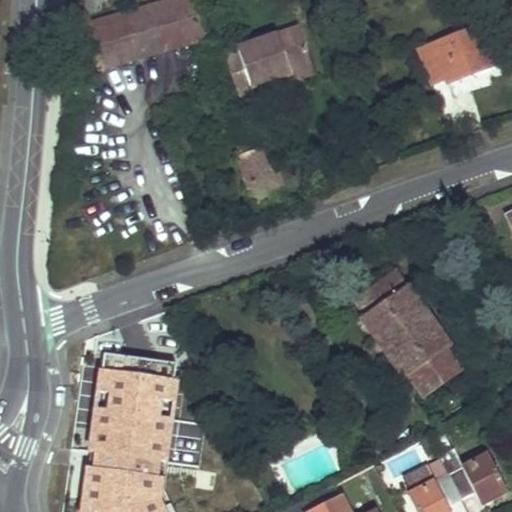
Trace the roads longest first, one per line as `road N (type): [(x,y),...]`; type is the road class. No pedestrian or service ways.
road 1 (residential): [(23,328),(174,277),(225,269),(365,218),(395,194),(511,158)]
road 2 (secondary): [(35,0),(15,262),(23,328)]
road 3 (secondary): [(6,511),(32,415),(28,369)]
